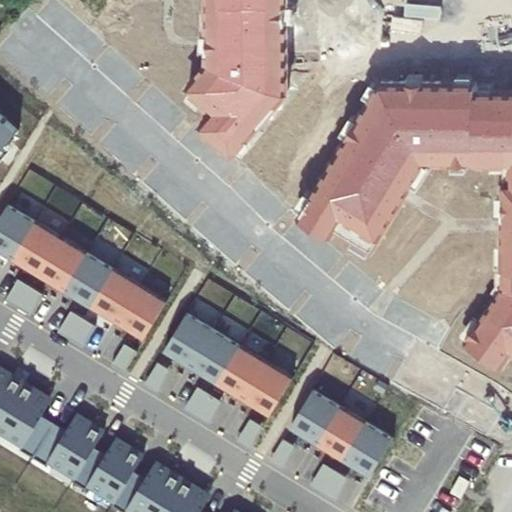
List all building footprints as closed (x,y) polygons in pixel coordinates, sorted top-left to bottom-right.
[(207,0),(207,42),(207,63),(184,92),(207,110),(197,123),(236,154),(288,90),(288,0),(207,0)] [(499,222),(499,283),(461,335),(506,367),(511,357),(511,82),(381,83),(298,217),(332,238),(340,224),(377,247),(408,197),(429,163),(511,162),(511,177),(498,178),(499,222)] [(0,151),(19,130),(0,112),(0,151)] [(9,203),(0,218),(0,249),(13,258),(36,220),(9,203)] [(36,220),(13,258),(40,273),(62,235),(36,220)] [(62,235),(40,273),(66,289),(88,251),(62,235)] [(88,251),(66,289),(92,305),(115,267),(88,251)] [(115,267),(92,305),(119,321),(141,283),(115,267)] [(20,279),(7,300),(19,308),(32,286),(20,279)] [(141,283),(119,321),(146,337),(169,299),(141,283)] [(32,286),(19,308),(31,315),(44,294),(32,286)] [(72,310),(59,332),(71,339),(84,318),(72,310)] [(188,312),(165,349),(192,366),(215,328),(188,312)] [(84,318),(71,339),(84,347),(97,325),(84,318)] [(215,328),(192,366),(218,381),(241,343),(215,328)] [(125,342),(112,364),(125,372),(138,350),(125,342)] [(241,343),(218,381),(245,397),(267,359),(241,343)] [(267,359),(245,397),(272,413),(295,375),(267,359)] [(157,362),(145,383),(158,392),(171,370),(157,362)] [(0,424),(25,383),(0,368),(0,424)] [(25,383),(0,424),(0,428),(24,443),(21,449),(35,457),(55,423),(41,414),(51,399),(25,383)] [(198,387),(185,408),(198,416),(211,394),(198,387)] [(314,388),(291,425),(318,442),(341,404),(314,388)] [(211,394),(198,416),(210,423),(223,402),(211,394)] [(341,404),(318,442),(345,457),(368,419),(341,404)] [(52,460),(77,475),(78,475),(95,447),(105,432),(78,416),(69,431),(55,423),(35,457),(48,465),(52,460)] [(251,418),(238,440),(251,448),(264,426),(251,418)] [(368,419),(345,457),(372,474),(395,436),(368,419)] [(283,438),(271,459),(284,467),(297,446),(283,438)] [(77,475),(74,481),(88,489),(91,483),(118,499),(135,470),(144,456),(116,439),(107,454),(95,447),(78,475),(77,475)] [(147,478),(135,470),(118,499),(113,504),(126,511),(127,511),(131,507),(138,511),(163,511),(183,479),(156,463),(147,478)] [(324,463),(312,484),(324,492),(337,470),(324,463)] [(337,470),(324,492),(336,499),(349,478),(337,470)] [(462,474),(453,489),(463,494),(471,480),(462,474)] [(183,479),(163,511),(203,511),(202,511),(211,496),(183,479)]
